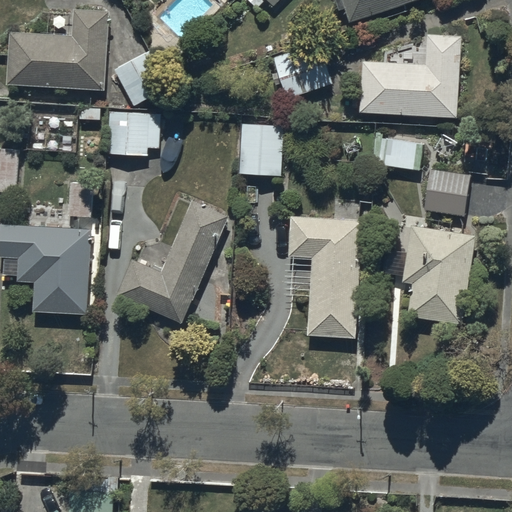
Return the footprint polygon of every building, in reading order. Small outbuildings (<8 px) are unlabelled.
[(344,0),(350,16),(398,0),(344,0)] [(11,26),(8,78),(105,84),(110,7),(78,5),(76,31),(11,26)] [(428,58),(364,57),(362,107),(460,113),(464,30),(430,28),(428,58)] [(320,38),(274,53),(287,94),(334,79),(320,38)] [(170,85),(150,48),(116,66),(136,104),(170,85)] [(162,108),(110,107),(110,149),(149,150),(149,145),(161,146),(162,108)] [(285,120),(242,118),(240,168),(284,170),(285,120)] [(426,141),(378,130),(373,156),(420,167),(426,141)] [(0,144),(0,187),(19,189),(22,146),(0,144)] [(432,167),(427,206),(467,211),(472,171),(432,167)] [(71,178),(70,212),(93,212),(93,178),(71,178)] [(135,252),(118,290),(184,319),(232,213),(194,196),(163,265),(135,252)] [(366,214),(292,211),(291,253),(313,254),(310,332),(361,334),(366,214)] [(5,252),(5,270),(21,270),(21,278),(35,278),(35,307),(89,308),(91,223),(2,221),(1,252),(5,252)] [(415,222),(412,250),(387,247),(385,269),(404,271),(403,279),(411,280),(408,314),(468,321),(478,229),(415,222)] [(111,511),(113,495),(68,492),(66,511),(111,511)]
